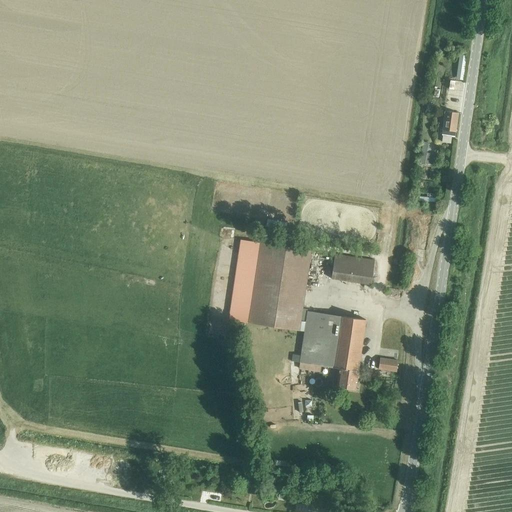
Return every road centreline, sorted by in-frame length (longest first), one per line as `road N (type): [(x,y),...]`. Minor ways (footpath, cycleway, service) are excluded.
road 1 (tertiary): [(402,511),(482,0)]
road 2 (track): [(241,511),(25,474),(0,458)]
